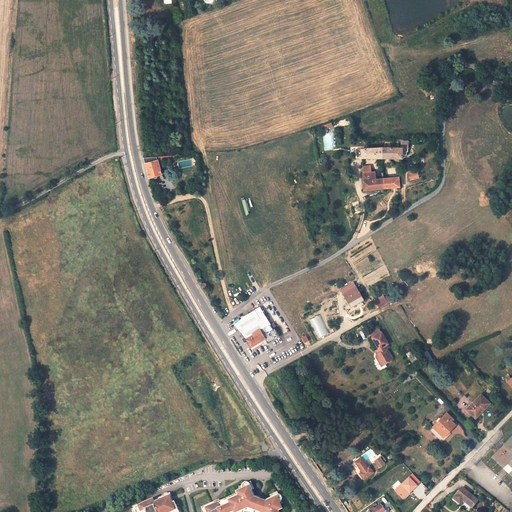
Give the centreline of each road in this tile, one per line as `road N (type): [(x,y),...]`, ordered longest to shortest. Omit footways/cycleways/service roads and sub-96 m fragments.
road 1 (primary): [(338,511),(179,262),(134,150)]
road 2 (track): [(140,209),(202,198),(233,314)]
road 3 (unknown): [(254,386),(401,303)]
road 4 (primary): [(134,150),(119,0)]
road 5 (unclassified): [(0,213),(98,160),(134,150)]
